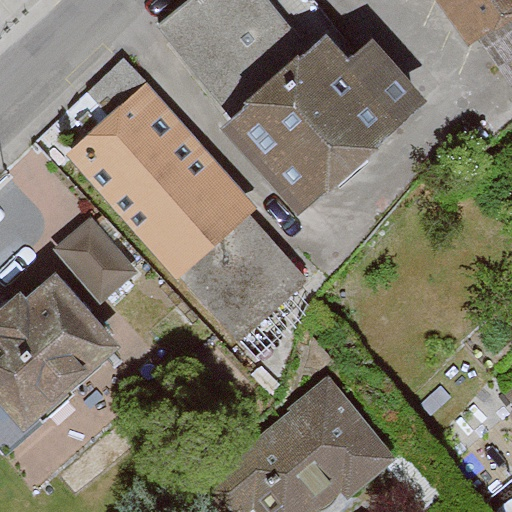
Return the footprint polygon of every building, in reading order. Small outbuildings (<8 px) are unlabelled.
[(254,0),(211,0),(167,39),(246,128),(230,143),(291,212),(420,99),(374,47),(350,68),(330,45),(310,62),(254,0)] [(511,0),(440,0),(472,45),(495,29),(511,54),(511,0)] [(128,69),(55,136),(247,344),(320,277),(128,69)] [(98,214),(68,239),(107,287),(137,263),(98,214)] [(113,349),(62,278),(0,322),(0,369),(28,409),(113,349)] [(511,412),(463,349),(416,385),(486,475),(511,454),(511,412)] [(241,462),(280,511),(317,511),(391,453),(337,385),(241,462)]
